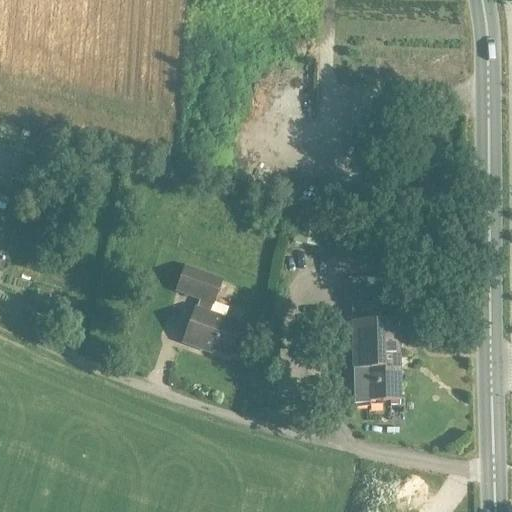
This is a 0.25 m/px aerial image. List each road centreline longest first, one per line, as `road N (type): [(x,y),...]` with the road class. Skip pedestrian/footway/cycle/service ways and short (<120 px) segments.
road 1 (track): [(494,467),(467,470),(344,449),(243,422),(149,392),(0,324)]
road 2 (tertiary): [(490,366),(478,0)]
road 3 (tertiary): [(495,511),(490,366)]
